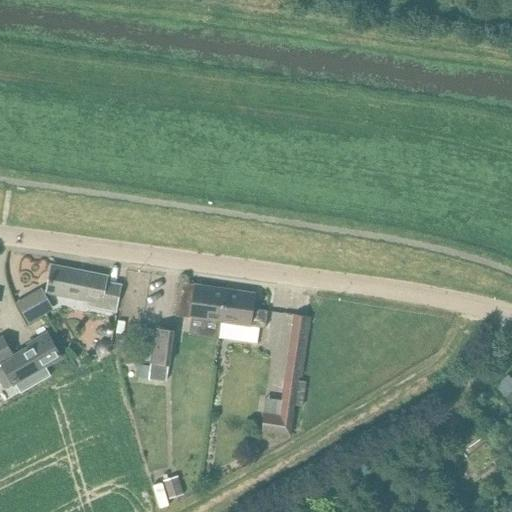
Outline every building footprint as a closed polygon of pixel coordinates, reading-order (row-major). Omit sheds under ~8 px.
[(52,266),(46,292),(100,303),(99,308),(115,311),(120,286),(105,283),(107,276),(52,266)] [(177,302),(175,315),(191,318),(222,322),(226,289),(202,285),(180,282),(177,302)] [(222,322),(219,338),(237,340),(240,324),(259,327),(265,328),(268,311),(253,309),(255,293),(226,289),(222,322)] [(41,290),(16,304),(28,324),(52,310),(41,290)] [(261,431),(291,436),(308,316),(295,314),(280,414),(264,412),(261,431)] [(156,328),(151,362),(150,367),(149,378),(148,379),(166,382),(169,365),(173,331),(156,328)] [(13,383),(59,356),(49,338),(14,358),(3,338),(0,339),(0,360),(1,360),(3,364),(2,365),(13,383)] [(97,349),(96,352),(98,358),(109,353),(111,342),(105,341),(101,343),(98,345),(97,349)] [(139,365),(137,376),(149,378),(150,367),(139,365)] [(177,476),(164,480),(170,498),(183,494),(177,476)]
